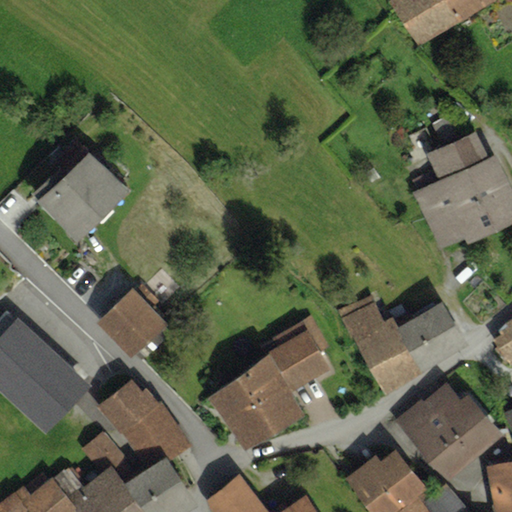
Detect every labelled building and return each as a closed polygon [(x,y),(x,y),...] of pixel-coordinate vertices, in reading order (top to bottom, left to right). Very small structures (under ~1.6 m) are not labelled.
[(398,0),(422,42),(496,0),(398,0)] [(426,153),(438,180),(413,192),(440,248),(511,214),(511,190),(494,153),(487,157),(474,130),(426,153)] [(108,142),(50,196),(87,236),(145,182),(108,142)] [(147,285),(110,315),(140,352),(177,322),(147,285)] [(368,295),(336,314),(384,394),(467,344),(441,301),(398,327),(392,317),(384,322),(368,295)] [(18,306),(0,324),(0,381),(51,431),(98,383),(18,306)] [(319,327),(212,394),(247,450),(316,407),(298,379),(336,355),(319,327)] [(144,374),(110,403),(148,448),(183,419),(144,374)] [(415,420),(459,469),(507,426),(463,377),(415,420)] [(105,436),(77,458),(94,478),(121,455),(105,436)] [(511,450),(503,452),(511,502),(511,450)] [(376,451),(349,472),(380,511),(424,511),(410,493),(420,485),(394,451),(383,460),(376,451)] [(167,458),(135,478),(157,511),(189,492),(167,458)] [(155,511),(121,465),(80,495),(92,511),(155,511)] [(61,472),(7,504),(11,511),(78,511),(84,509),(61,472)] [(284,511),(257,476),(221,503),(227,511),(333,511),(318,492),(291,511),(284,511)]
